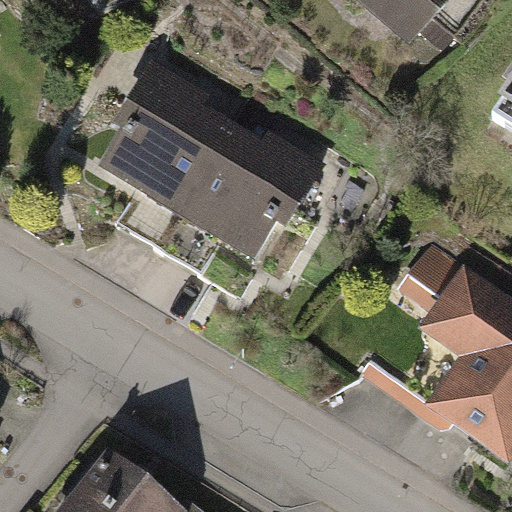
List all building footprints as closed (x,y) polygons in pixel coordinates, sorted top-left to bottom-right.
[(458,0),(351,0),(413,53),(458,0)] [(332,177),(155,70),(93,170),(271,277),(332,177)] [(511,98),(494,128),(511,139),(511,98)] [(511,480),(511,309),(461,275),(421,249),(392,292),(432,318),(416,343),(459,371),(424,422),(511,481),(511,480)] [(180,511),(106,451),(55,511),(180,511)]
